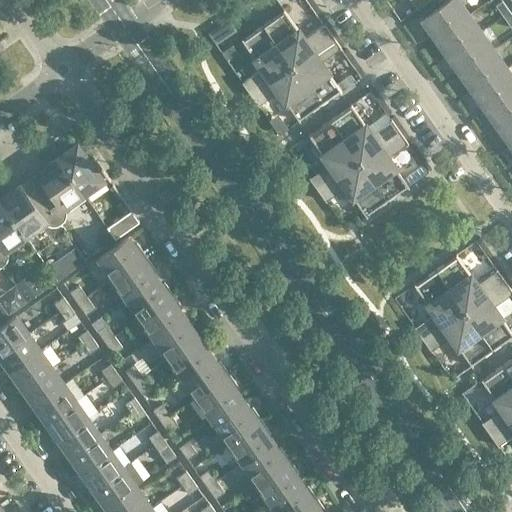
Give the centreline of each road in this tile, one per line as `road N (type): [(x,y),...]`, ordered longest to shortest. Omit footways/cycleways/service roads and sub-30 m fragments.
road 1 (residential): [(356,511),(60,69)]
road 2 (residential): [(511,228),(349,0)]
road 3 (residential): [(60,69),(161,0)]
